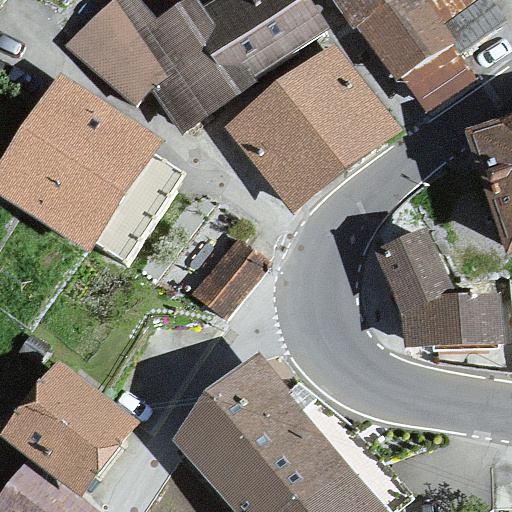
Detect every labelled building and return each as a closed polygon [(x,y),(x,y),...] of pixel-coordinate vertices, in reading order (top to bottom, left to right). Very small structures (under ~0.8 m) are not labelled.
[(137,110),(155,89),(185,134),(248,92),(245,87),(326,32),(303,0),(228,0),(207,14),(197,0),(192,0),(163,20),(138,0),(116,0),(71,54),(137,110)] [(340,0),(356,22),(363,18),(389,0),(340,0)] [(424,0),(389,0),(363,18),(400,73),(451,39),(440,23),(424,0)] [(474,0),(424,0),(440,23),(474,0)] [(507,22),(492,0),(474,0),(440,23),(451,39),(460,53),(507,22)] [(460,53),(451,39),(400,73),(426,111),(477,77),(460,53)] [(330,44),(228,121),(287,198),(389,122),(330,44)] [(48,84),(0,159),(0,186),(126,267),(156,220),(187,173),(48,84)] [(511,120),(475,133),(511,245),(511,120)] [(419,226),(376,244),(399,299),(407,296),(443,281),(419,226)] [(238,236),(193,288),(223,313),(268,261),(238,236)] [(407,296),(409,342),(495,338),(493,291),(407,296)] [(53,371),(5,436),(83,493),(130,429),(53,371)] [(393,511),(278,371),(184,449),(235,511),(393,511)] [(94,511),(31,464),(0,503),(0,511),(94,511)]
